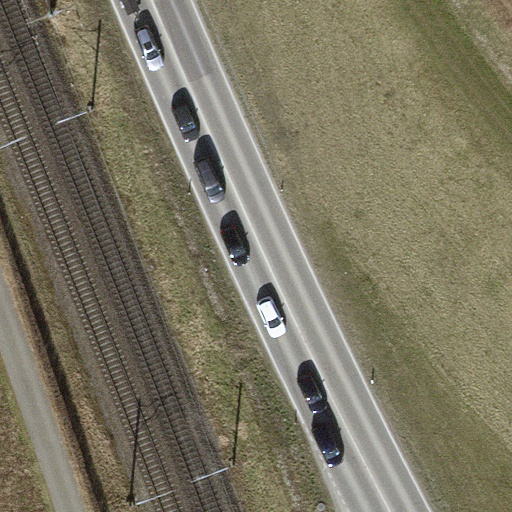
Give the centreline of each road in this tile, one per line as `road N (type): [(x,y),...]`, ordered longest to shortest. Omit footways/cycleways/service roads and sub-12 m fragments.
road 1 (primary): [(391,511),(154,0)]
road 2 (track): [(511,117),(417,0)]
